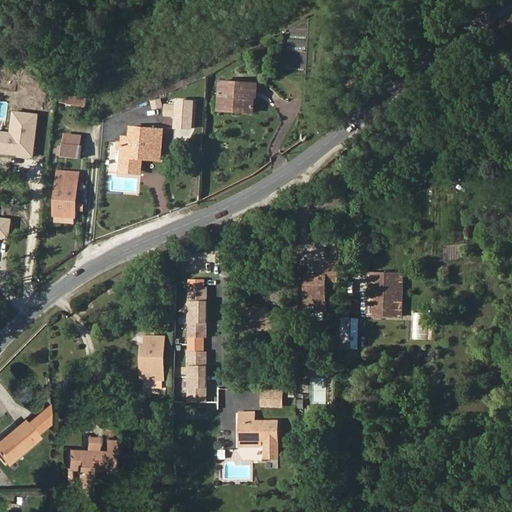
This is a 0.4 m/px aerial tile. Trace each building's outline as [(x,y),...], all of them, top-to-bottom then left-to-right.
[(254,113),(256,83),(221,81),(220,92),(224,92),(223,107),(242,109),(242,112),(254,113)] [(223,107),(224,92),(220,92),(219,111),(242,112),(242,109),(223,107)] [(87,106),(88,99),(74,96),(73,103),(87,106)] [(163,107),(161,99),(152,101),(154,109),(163,107)] [(164,117),(176,118),(175,130),(194,132),(196,101),(176,100),(176,105),(164,104),(164,117)] [(161,160),(164,130),(131,127),(130,138),(123,137),(123,143),(122,150),(120,172),(132,173),(133,158),(142,159),(161,160)] [(82,145),(83,138),(64,135),(63,143),(82,145)] [(80,158),(82,145),(63,143),(62,156),(80,158)] [(141,174),(142,159),(133,158),(132,173),(141,174)] [(77,203),(79,172),(69,171),(68,174),(59,173),(55,222),(75,223),(76,211),(77,203)] [(84,212),(84,204),(77,203),(76,211),(84,212)] [(326,311),(327,281),(339,282),(339,262),(324,262),(324,276),(306,275),(306,305),(317,305),(317,311),(326,311)] [(403,316),(404,274),(370,273),(369,315),(403,316)] [(208,312),(208,279),(190,279),(190,312),(208,312)] [(242,291),(242,283),(234,283),(234,291),(242,291)] [(283,329),(283,312),(268,311),(253,311),(245,311),(245,329),(283,329)] [(207,337),(208,312),(190,312),(189,345),(204,345),(204,337),(207,337)] [(358,348),(359,318),(343,318),(342,348),(358,348)] [(164,379),(165,337),(146,337),(146,346),(143,346),(143,358),(146,358),(145,379),(146,379),(146,386),(148,388),(163,388),(164,379)] [(207,377),(207,352),(204,352),(204,345),(189,345),(189,377),(207,377)] [(207,402),(207,377),(189,377),(189,402),(207,402)] [(283,406),(283,394),(263,393),(262,406),(283,406)] [(0,455),(7,464),(38,438),(36,435),(50,423),(49,404),(26,424),(24,421),(17,426),(19,428),(1,443),(0,442),(0,455)] [(278,441),(278,421),(255,421),(255,413),(240,413),(240,441),(261,441),(278,441)] [(0,442),(1,443),(19,428),(17,426),(0,440),(0,442)] [(111,470),(112,452),(106,452),(96,451),(96,438),(87,438),(87,451),(69,451),(68,469),(78,469),(78,483),(89,483),(90,470),(111,470)] [(114,452),(114,441),(106,441),(106,452),(112,452),(114,452)]
